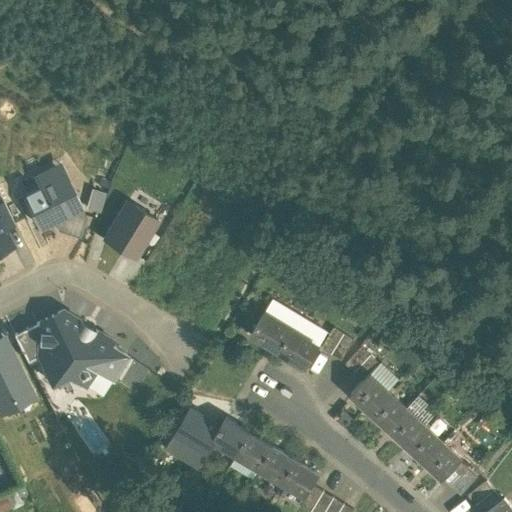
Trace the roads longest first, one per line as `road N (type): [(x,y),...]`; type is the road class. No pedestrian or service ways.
road 1 (residential): [(0,300),(71,276),(189,348)]
road 2 (residential): [(280,402),(413,511)]
